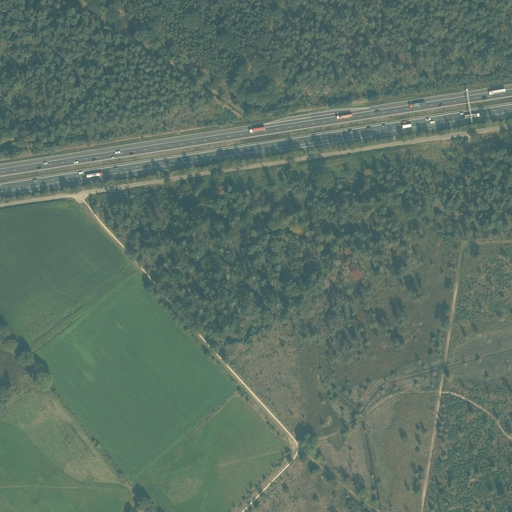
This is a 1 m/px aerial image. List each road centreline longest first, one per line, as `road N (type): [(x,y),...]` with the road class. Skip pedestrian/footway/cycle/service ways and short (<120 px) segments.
road 1 (motorway): [(0,188),(511,107)]
road 2 (unclassified): [(0,205),(511,125)]
road 3 (motorway): [(511,92),(0,172)]
road 4 (track): [(294,446),(75,194)]
road 5 (track): [(422,511),(465,246)]
